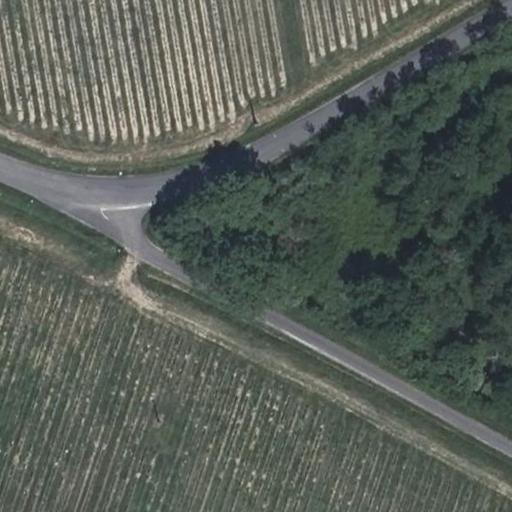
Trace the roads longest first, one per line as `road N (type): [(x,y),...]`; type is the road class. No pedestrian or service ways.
road 1 (unclassified): [(101,197),(117,220),(511,439)]
road 2 (tertiary): [(511,3),(250,160),(146,196),(101,197)]
